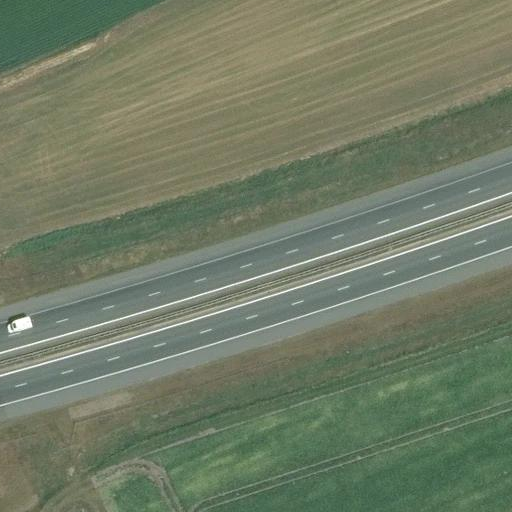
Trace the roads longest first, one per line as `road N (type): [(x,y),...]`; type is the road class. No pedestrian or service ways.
road 1 (motorway): [(511,176),(0,339)]
road 2 (motorway): [(0,391),(511,231)]
